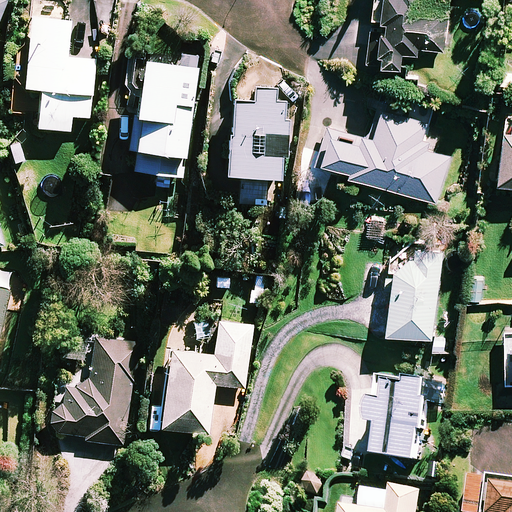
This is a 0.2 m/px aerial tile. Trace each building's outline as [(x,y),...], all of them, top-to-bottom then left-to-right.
[(385,29),(381,28),(371,28),(368,61),(401,64),(402,50),(409,51),(418,52),(418,45),(444,48),(448,9),(428,7),(428,0),(374,0),(373,17),(386,18),(385,29)] [(70,19),(33,15),(25,83),(42,85),(38,126),(70,129),(72,114),(89,116),(95,58),(66,55),(70,19)] [(200,50),(181,48),(179,62),(143,57),(130,148),(136,148),(134,168),(157,172),(156,185),(168,187),(170,174),(183,176),(200,50)] [(267,174),(279,176),(281,154),(285,154),(288,117),(282,117),(285,89),(255,86),(253,101),(234,99),(227,171),(239,172),(237,201),(265,203),(267,174)] [(427,122),(379,106),(369,136),(329,123),(318,156),(351,167),(349,172),(436,201),(451,155),(426,146),(423,135),(427,122)] [(511,128),(503,128),(497,178),(511,179),(511,128)] [(389,268),(394,268),(386,327),(432,333),(443,248),(410,244),(391,256),(389,268)] [(0,330),(14,273),(0,269),(0,330)] [(253,324),(217,319),(213,352),(170,346),(160,424),(208,430),(214,383),(245,387),(253,324)] [(140,341),(93,336),(87,386),(59,383),(54,430),(85,433),(84,439),(124,443),(131,382),(135,382),(140,341)] [(85,357),(85,336),(71,336),(71,357),(85,357)] [(432,384),(381,376),(373,422),(386,424),(381,454),(419,460),(432,384)] [(325,482),(311,475),(304,490),(318,496),(325,482)] [(484,511),(487,481),(470,479),(466,511),(484,511)] [(416,511),(419,490),(390,486),(387,511),(374,511),(342,508),(341,511),(416,511)] [(511,511),(511,489),(495,488),(491,511),(511,511)]
